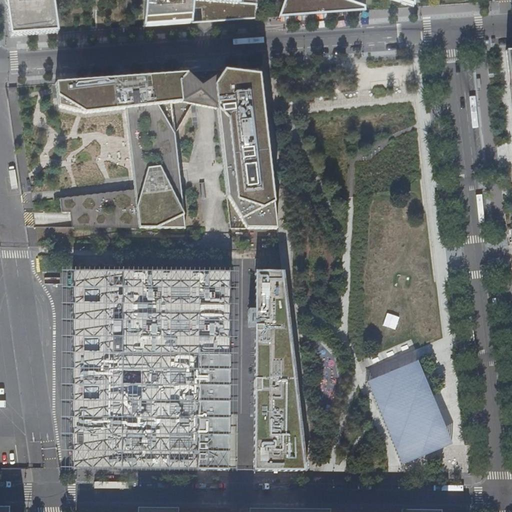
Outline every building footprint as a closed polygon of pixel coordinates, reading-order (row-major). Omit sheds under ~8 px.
[(4,0),(9,35),(59,30),(53,0),(4,0)] [(144,0),(143,27),(192,23),(193,0),(144,0)] [(256,0),(239,0),(239,4),(193,0),(192,23),(255,18),(256,0)] [(346,0),(284,0),(279,17),(365,11),(365,6),(346,0)] [(387,0),(413,8),(413,0),(387,0)] [(259,69),(56,83),(58,108),(86,116),(126,113),(135,193),(60,199),(61,212),(70,213),(72,221),(73,228),(187,229),(176,136),(191,104),(217,107),(231,229),(277,230),(259,69)] [(230,272),(72,271),(71,470),(228,471),(229,337),(234,337),(235,291),(229,291),(230,272)] [(282,272),(255,272),(253,471),(279,471),(304,471),(282,272)] [(417,361),(366,382),(400,465),(451,445),(417,361)]
